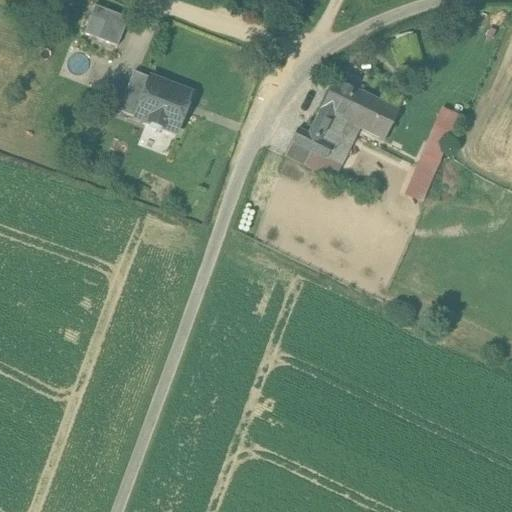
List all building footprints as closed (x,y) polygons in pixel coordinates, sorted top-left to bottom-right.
[(125,12),(102,4),(98,15),(121,23),(125,12)] [(121,23),(98,15),(92,32),(123,43),(129,26),(121,23)] [(191,95),(133,73),(117,113),(148,124),(150,128),(158,131),(162,130),(175,135),(191,95)] [(398,112),(335,81),(320,110),(307,135),(322,142),(333,117),(358,129),(384,142),(398,112)] [(439,107),(405,196),(425,204),(459,114),(439,107)] [(358,129),(333,117),(322,142),(332,147),(326,161),(339,167),(358,129)] [(307,135),(297,130),(291,144),(311,154),(326,161),(332,147),(322,142),(307,135)] [(311,154),(291,144),(284,157),(305,168),(311,154)]
